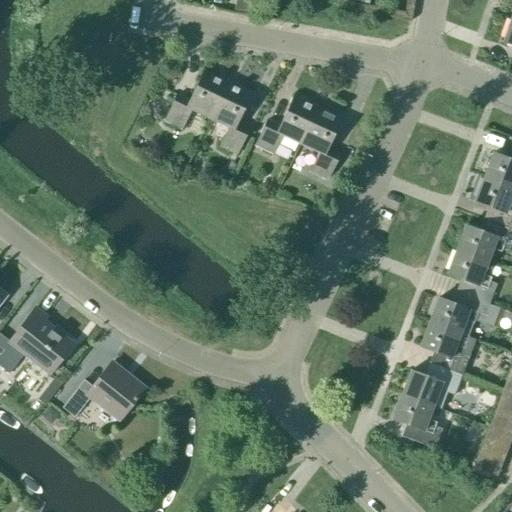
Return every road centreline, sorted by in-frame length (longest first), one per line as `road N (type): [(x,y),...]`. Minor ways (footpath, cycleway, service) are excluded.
road 1 (residential): [(275,385),(426,61)]
road 2 (unclassified): [(275,385),(157,350),(0,229)]
road 3 (residential): [(426,61),(143,17),(146,0)]
road 4 (unclassified): [(395,511),(275,385)]
